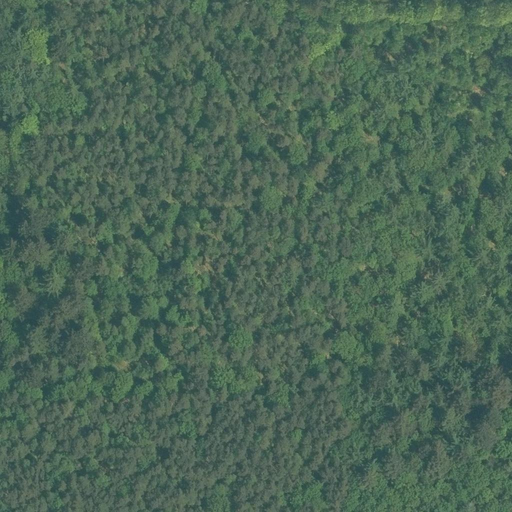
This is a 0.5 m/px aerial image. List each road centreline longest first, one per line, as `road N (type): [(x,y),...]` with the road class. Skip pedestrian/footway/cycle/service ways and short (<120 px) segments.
road 1 (track): [(511,406),(0,408)]
road 2 (track): [(129,6),(35,9),(0,197)]
road 3 (track): [(345,0),(129,6)]
